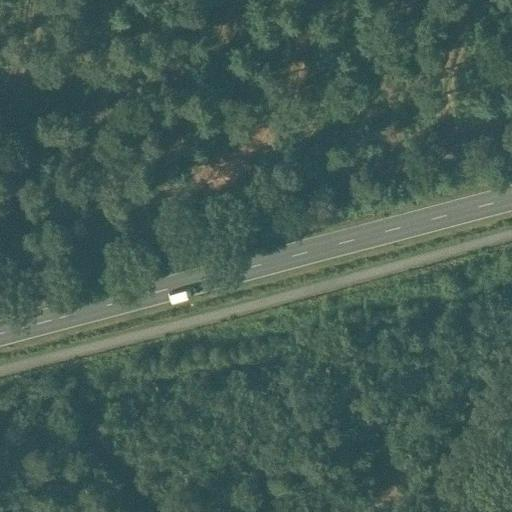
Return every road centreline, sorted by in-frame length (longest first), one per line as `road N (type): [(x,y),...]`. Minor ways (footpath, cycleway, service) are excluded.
road 1 (secondary): [(511,198),(0,333)]
road 2 (unclassified): [(452,511),(511,403)]
